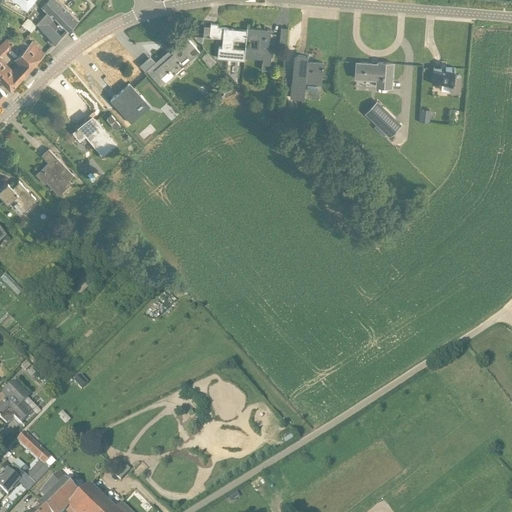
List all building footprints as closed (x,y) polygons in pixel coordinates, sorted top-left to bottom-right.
[(12,0),(27,10),(33,0),(12,0)] [(47,12),(36,23),(54,43),(55,43),(61,37),(48,24),(56,16),(69,29),(78,19),(56,0),(42,0),(39,5),(47,12)] [(211,26),(210,37),(223,38),(222,47),(219,47),(218,58),(244,60),(245,49),(233,48),(234,40),(246,41),(246,38),(247,28),(247,31),(227,29),(227,28),(218,27),(218,24),(211,24),(211,26)] [(281,27),(280,45),(286,45),(289,29),(281,27)] [(245,49),(244,60),(245,57),(263,59),(262,69),(270,70),(272,50),(269,49),(270,29),(267,29),(267,30),(247,28),(246,38),(258,40),(257,48),(245,46),(245,49)] [(150,74),(160,86),(166,82),(167,81),(200,52),(186,36),(177,44),(180,47),(150,74)] [(8,37),(0,44),(0,46),(7,53),(9,50),(16,58),(16,59),(20,62),(18,63),(27,72),(41,58),(44,54),(32,43),(30,46),(23,39),(16,45),(8,37)] [(0,79),(11,90),(27,72),(18,63),(13,69),(2,58),(5,55),(7,53),(0,46),(0,79)] [(202,57),(210,66),(216,61),(208,52),(202,57)] [(294,56),(291,97),(304,98),(305,90),(320,91),(322,68),(323,68),(323,66),(322,66),(322,63),(307,62),(307,57),(294,56)] [(356,62),(355,79),(376,81),(375,88),(391,89),(394,63),(378,62),(378,64),(356,62)] [(434,68),(432,84),(440,85),(441,83),(452,84),(451,92),(460,92),(461,76),(455,75),(456,68),(446,67),(445,72),(441,71),(442,69),(434,68)] [(129,84),(111,100),(131,123),(141,114),(136,108),(144,102),(129,84)] [(378,102),(365,115),(390,139),(402,126),(378,102)] [(282,105),(281,119),(288,120),(289,106),(282,105)] [(421,110),(420,123),(430,124),(431,111),(421,110)] [(75,130),(73,132),(80,141),(86,136),(102,156),(116,144),(95,119),(97,117),(93,112),(81,123),(82,124),(78,128),(77,128),(75,130)] [(356,143),(348,150),(354,157),(362,151),(356,143)] [(46,166),(37,175),(46,184),(47,183),(56,192),(74,175),(49,149),(42,155),(50,164),(47,166),(46,166)] [(8,183),(0,190),(0,195),(8,204),(13,200),(24,212),(34,202),(35,202),(37,200),(19,181),(12,188),(8,183)] [(84,273),(71,284),(79,295),(92,284),(84,273)] [(26,362),(21,367),(25,372),(30,367),(26,362)] [(76,377),(71,382),(75,386),(81,380),(76,377)] [(1,394),(0,395),(0,417),(2,419),(6,423),(13,416),(21,424),(33,412),(24,402),(29,398),(13,382),(1,394)] [(0,492),(2,490),(8,495),(17,483),(28,492),(49,469),(48,468),(48,467),(45,464),(51,457),(25,432),(17,441),(39,462),(26,476),(20,471),(21,471),(13,465),(9,470),(8,469),(0,478),(0,492)] [(64,511),(65,511),(110,511),(113,509),(89,486),(80,496),(65,481),(66,480),(59,473),(40,492),(46,498),(41,503),(41,504),(34,511),(33,511),(32,511),(64,511)]
